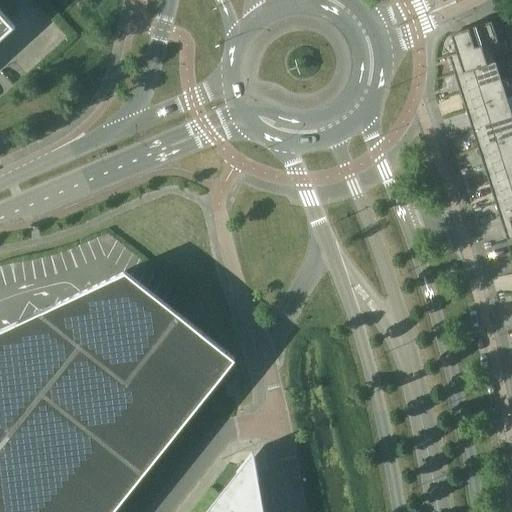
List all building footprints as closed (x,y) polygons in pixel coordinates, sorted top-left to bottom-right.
[(0,37),(13,26),(0,11),(0,37)] [(456,52),(457,53),(489,43),(497,41),(491,21),(451,34),(456,52)] [(489,43),(457,53),(456,52),(448,54),(454,74),(495,61),(489,43)] [(454,74),(460,92),(501,79),(495,61),(454,74)] [(460,92),(466,110),(507,97),(501,79),(460,92)] [(466,110),(472,129),(511,115),(511,114),(507,97),(466,110)] [(478,147),(511,136),(511,115),(472,129),(478,147)] [(511,136),(478,147),(484,165),(511,156),(511,136)] [(489,184),(511,176),(511,156),(484,165),(489,184)] [(511,176),(489,184),(495,202),(511,196),(511,176)] [(501,220),(511,216),(511,196),(495,202),(501,220)] [(511,216),(501,220),(507,239),(511,237),(511,216)] [(125,269),(0,328),(0,511),(111,511),(236,357),(125,269)] [(263,511),(253,450),(203,511),(263,511)]
